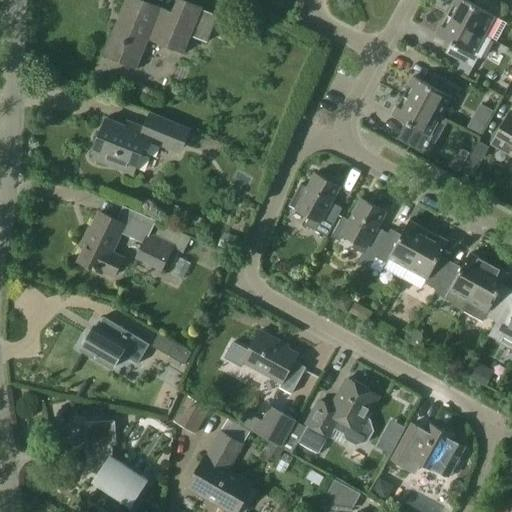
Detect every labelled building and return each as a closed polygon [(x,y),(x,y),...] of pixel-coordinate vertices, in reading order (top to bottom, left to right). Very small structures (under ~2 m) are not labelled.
[(126,0),(104,55),(136,68),(148,38),(184,53),(191,35),(207,41),(218,16),(201,9),(201,7),(183,0),(179,0),(174,13),(140,0),(126,0)] [(481,0),(476,10),(459,0),(455,0),(446,18),(483,38),(493,21),(498,23),(504,11),(483,0),(481,0)] [(446,18),(435,37),(455,48),(448,60),(471,72),(478,60),(473,57),(483,38),(446,18)] [(453,103),(460,92),(438,79),(431,90),(412,79),(401,99),(438,120),(449,101),(453,103)] [(428,138),(438,120),(401,99),(390,118),(410,129),(404,139),(427,152),(433,141),(428,138)] [(490,144),(509,155),(511,150),(511,112),(509,111),(490,144)] [(142,153),(147,155),(152,143),(181,155),(192,129),(150,112),(143,128),(140,127),(138,132),(106,119),(95,146),(98,147),(93,158),(124,171),(126,167),(135,170),(142,153)] [(488,148),(478,142),(462,169),(472,175),(488,148)] [(324,240),(336,218),(325,212),(337,190),(313,177),(305,191),(298,187),(287,208),(317,224),(312,234),(324,240)] [(331,239),(338,243),(342,237),(363,249),(358,258),(370,264),(372,260),(381,242),(371,237),(383,214),(359,201),(347,223),(341,220),(331,239)] [(121,223),(125,225),(123,229),(145,239),(148,240),(150,234),(157,221),(128,208),(121,223)] [(121,233),(123,229),(125,225),(121,223),(117,221),(100,213),(88,237),(86,236),(84,242),(88,244),(79,262),(102,273),(103,271),(114,277),(123,259),(111,254),(121,233)] [(384,237),(381,242),(372,260),(385,266),(387,261),(406,271),(426,234),(407,223),(396,243),(384,237)] [(161,224),(155,237),(174,246),(173,249),(183,254),(191,237),(161,224)] [(163,269),(173,249),(174,246),(155,237),(150,234),(148,240),(145,239),(143,243),(136,256),(163,269)] [(224,234),(219,247),(236,254),(241,240),(224,234)] [(426,234),(406,271),(424,280),(422,285),(434,292),(447,270),(435,264),(446,244),(426,234)] [(452,305),(451,307),(462,313),(488,266),(468,255),(457,275),(447,270),(434,292),(433,295),(452,305)] [(462,313),(481,324),(484,319),(495,324),(505,305),(506,302),(496,297),(508,276),(488,266),(462,313)] [(511,308),(505,305),(495,324),(493,327),(505,334),(502,338),(511,343),(511,308)] [(113,368),(126,346),(118,341),(124,331),(106,320),(102,321),(97,329),(94,327),(82,349),(113,368)] [(157,331),(140,363),(177,382),(194,350),(157,331)] [(291,394),(306,368),(295,362),(298,356),(279,345),(281,343),(260,331),(248,352),(257,357),(252,367),(281,383),(279,387),(291,394)] [(374,431),(370,420),(366,417),(378,396),(349,380),(333,408),(320,400),(306,424),(309,425),(298,444),(319,454),(328,436),(329,437),(339,419),(345,422),(342,428),(346,440),(356,446),(368,442),(374,431)] [(166,388),(159,410),(171,413),(178,391),(166,388)] [(175,420),(198,433),(212,408),(189,395),(175,420)] [(282,447),(296,420),(270,406),(262,421),(258,419),(252,431),(282,447)] [(148,480),(113,457),(113,445),(117,445),(116,421),(85,422),(88,469),(103,479),(89,501),(105,511),(129,511),(134,506),(132,505),(148,480)] [(447,480),(463,447),(453,441),(454,439),(429,425),(425,432),(412,425),(392,460),(415,473),(420,463),(435,471),(434,473),(447,480)] [(188,486),(233,511),(238,511),(254,486),(229,472),(244,445),(221,432),(206,458),(205,458),(188,486)] [(261,457),(275,465),(283,451),(269,443),(261,457)] [(355,508),(359,487),(332,482),(328,502),(355,508)]
